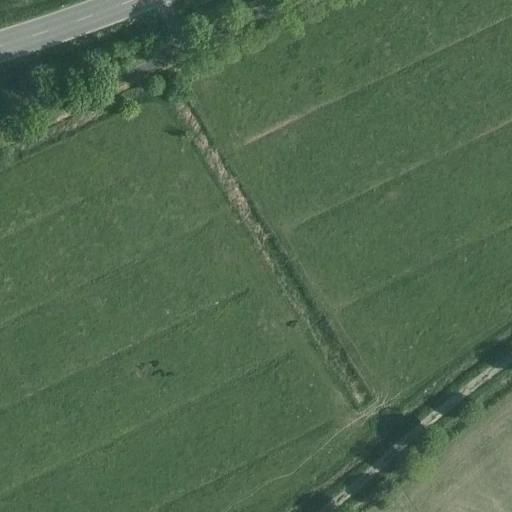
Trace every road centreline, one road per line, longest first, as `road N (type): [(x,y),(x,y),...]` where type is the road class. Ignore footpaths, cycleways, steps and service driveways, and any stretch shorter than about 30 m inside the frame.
road 1 (track): [(332,511),(511,361)]
road 2 (secondary): [(0,47),(136,0)]
